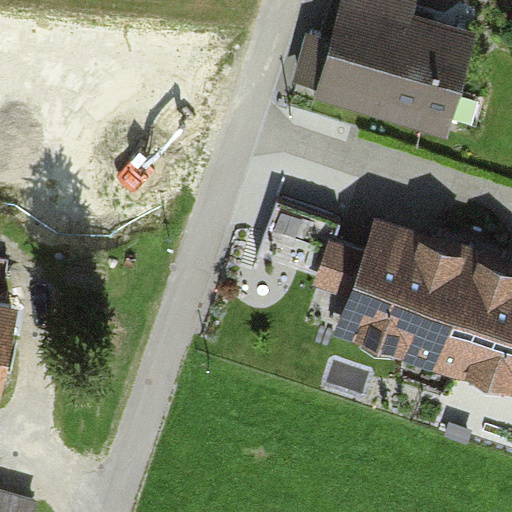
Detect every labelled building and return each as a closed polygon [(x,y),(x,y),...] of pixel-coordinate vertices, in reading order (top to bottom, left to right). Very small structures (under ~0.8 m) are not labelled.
[(445,0),(360,0),(351,39),(321,32),(308,81),(489,126),(510,43),(439,26),(445,0)] [(319,299),(352,309),(377,229),(287,200),(268,257),(326,276),(319,299)] [(511,261),(381,220),(347,330),(511,381),(511,261)] [(0,385),(46,396),(69,297),(0,281),(0,385)] [(0,483),(0,511),(41,511),(45,491),(0,483)]
